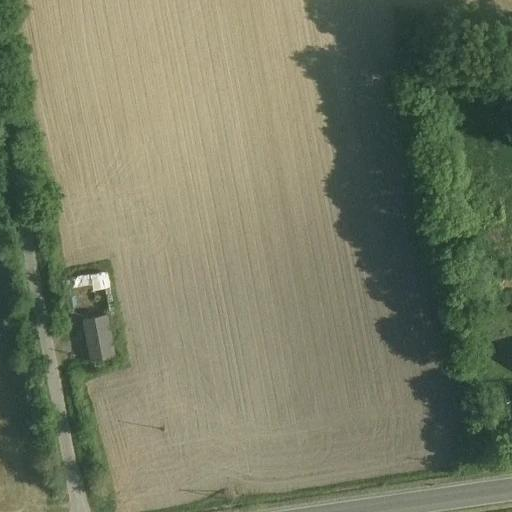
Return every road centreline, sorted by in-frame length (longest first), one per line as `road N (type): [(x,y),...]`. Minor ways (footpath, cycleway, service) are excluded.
road 1 (unclassified): [(0,84),(82,511)]
road 2 (secondary): [(511,491),(365,511)]
